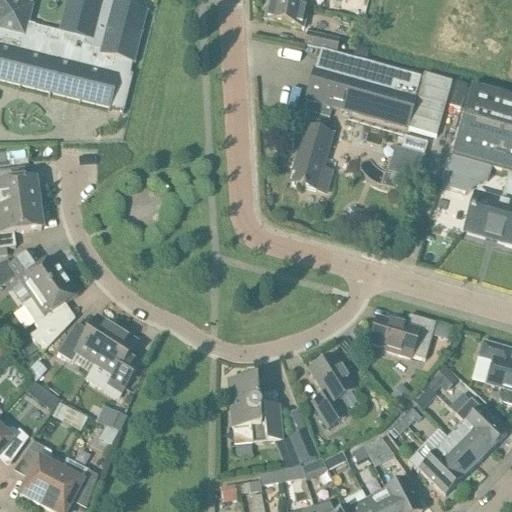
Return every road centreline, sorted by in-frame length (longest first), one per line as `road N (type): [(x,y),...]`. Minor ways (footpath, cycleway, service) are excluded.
road 1 (residential): [(374,275),(308,339),(267,353),(213,346),(134,305),(85,251),(70,201),(70,149)]
road 2 (residential): [(374,275),(272,245),(251,228),(230,0)]
road 3 (residential): [(511,314),(374,275)]
